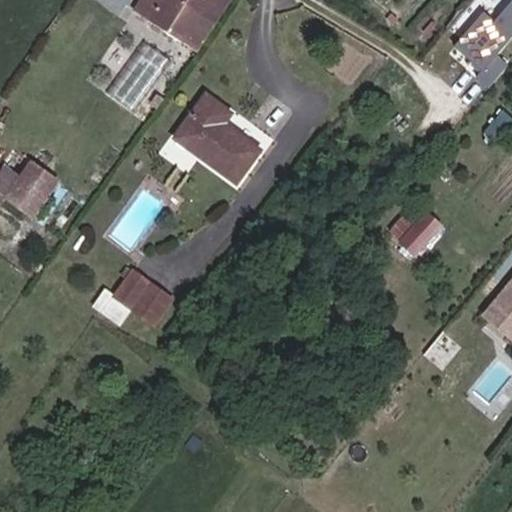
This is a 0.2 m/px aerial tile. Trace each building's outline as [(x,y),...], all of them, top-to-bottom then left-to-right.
[(167,0),(158,13),(205,45),(236,0),(167,0)] [(475,5),(453,26),(462,35),(484,14),(475,5)] [(511,13),(500,28),(488,19),(460,52),(488,76),(482,83),(494,93),(511,72),(511,70),(501,62),(511,48),(511,13)] [(193,50),(195,47),(144,14),(139,20),(193,50)] [(230,118),(208,102),(177,146),(238,188),(259,156),(221,130),(230,118)] [(51,197),(78,160),(50,142),(25,178),(51,197)] [(418,257),(450,226),(434,209),(419,223),(409,213),(391,230),(418,257)] [(151,333),(170,310),(132,280),(114,303),(151,333)] [(511,283),(496,303),(486,314),(511,336),(511,283)]
